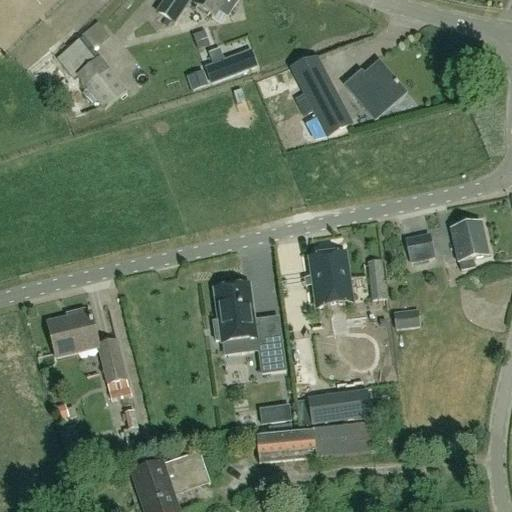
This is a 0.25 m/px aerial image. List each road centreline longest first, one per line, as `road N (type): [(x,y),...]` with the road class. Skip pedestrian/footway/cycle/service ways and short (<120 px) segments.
road 1 (unclassified): [(0,302),(511,185)]
road 2 (track): [(233,490),(355,472),(495,468)]
road 3 (unclassified): [(503,511),(496,443),(511,364)]
road 4 (unclassified): [(511,35),(379,0)]
